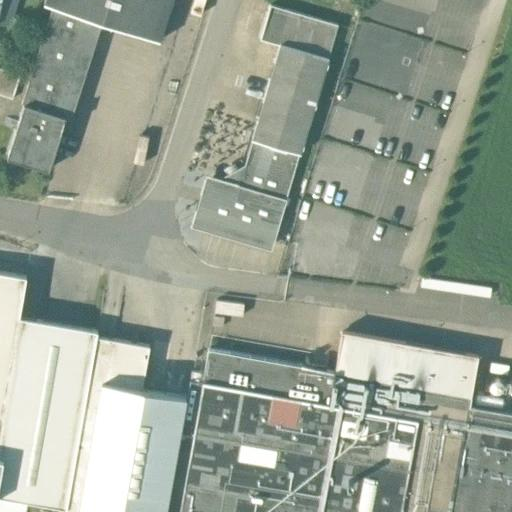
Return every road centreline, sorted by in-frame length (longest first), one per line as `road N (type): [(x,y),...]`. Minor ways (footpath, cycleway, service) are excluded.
road 1 (residential): [(144,246),(225,0)]
road 2 (unclassified): [(0,217),(144,246)]
